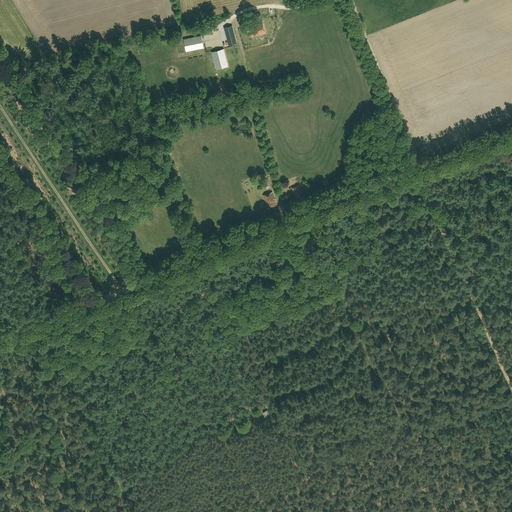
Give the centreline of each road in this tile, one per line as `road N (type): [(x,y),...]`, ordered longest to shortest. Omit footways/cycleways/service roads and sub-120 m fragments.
road 1 (track): [(511,391),(349,0)]
road 2 (track): [(124,290),(511,130)]
road 3 (track): [(124,290),(0,106)]
road 4 (track): [(0,341),(124,290)]
